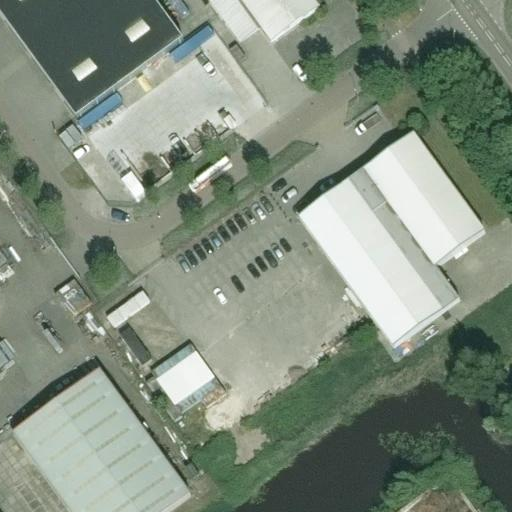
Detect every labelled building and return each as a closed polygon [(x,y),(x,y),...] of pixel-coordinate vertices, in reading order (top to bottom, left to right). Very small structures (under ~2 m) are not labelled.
[(0,0),(0,21),(76,124),(183,45),(149,0),(0,0)] [(206,0),(226,27),(247,12),(270,44),(319,9),(312,0),(206,0)] [(435,269),(484,233),(412,135),(298,218),(393,349),(459,301),(435,269)] [(152,385),(184,372),(188,383),(228,367),(220,349),(190,362),(181,340),(165,347),(169,357),(145,368),(152,385)] [(14,437),(68,511),(171,511),(191,498),(100,374),(14,437)]
